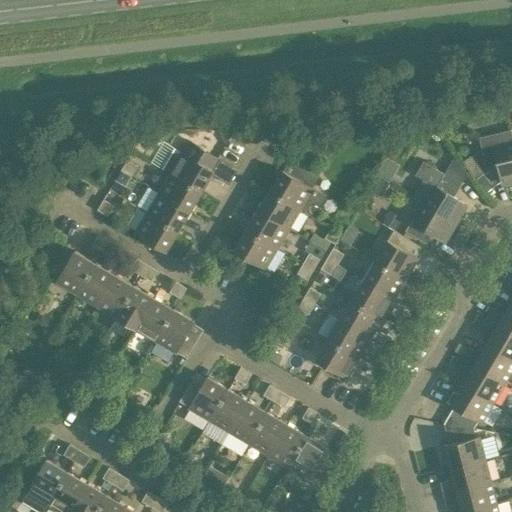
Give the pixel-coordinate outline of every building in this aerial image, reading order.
[(511,176),(511,133),(511,129),(479,137),(481,147),(487,170),(499,168),(501,179),(511,176)] [(170,172),(202,191),(211,174),(229,184),(237,170),(218,159),(189,141),(182,152),(175,148),(163,168),(170,172)] [(146,161),(156,165),(163,151),(153,146),(146,161)] [(474,180),(485,173),(472,154),(461,161),(474,180)] [(387,179),(394,161),(382,157),(376,175),(387,179)] [(127,160),(121,170),(131,176),(137,166),(127,160)] [(283,171),(281,170),(269,190),(300,208),(310,214),(313,209),(316,211),(326,195),(312,187),(318,177),(289,160),(283,171)] [(423,180),(413,197),(424,204),(453,220),(463,202),(453,196),(459,186),(442,176),(444,174),(423,161),(415,175),(423,180)] [(125,186),(131,176),(121,170),(115,180),(125,186)] [(202,191),(170,172),(159,192),(190,210),(202,191)] [(300,208),(269,190),(258,209),(289,228),(300,208)] [(190,210),(159,192),(147,212),(178,230),(190,210)] [(108,216),(112,209),(114,205),(103,199),(97,210),(108,216)] [(348,218),(354,208),(345,203),(339,213),(348,218)] [(453,220),(424,204),(414,221),(411,220),(405,230),(425,243),(432,232),(442,238),(453,220)] [(289,228),(258,209),(246,229),(277,248),(289,228)] [(382,224),(393,230),(400,217),(389,211),(382,224)] [(166,250),(178,230),(147,212),(135,232),(166,250)] [(342,231),(333,225),(325,238),(335,244),(342,231)] [(265,268),(277,248),(246,229),(234,249),(265,268)] [(393,230),(374,260),(405,278),(417,258),(397,246),(403,236),(393,230)] [(97,235),(91,246),(101,252),(108,241),(97,235)] [(112,258),(118,247),(108,241),(101,252),(112,258)] [(333,248),(327,258),(337,264),(343,254),(333,248)] [(56,282),(77,294),(95,262),(75,250),(56,282)] [(309,253),(303,263),(313,269),(319,259),(309,253)] [(137,258),(130,269),(141,275),(147,264),(137,258)] [(331,275),(337,264),(327,258),(321,269),(331,275)] [(405,278),(374,260),(363,279),(394,298),(405,278)] [(96,305),(115,274),(95,262),(77,294),(96,305)] [(307,280),(313,269),(303,263),(297,274),(307,280)] [(151,281),(158,270),(147,264),(141,275),(151,281)] [(116,317),(134,286),(115,274),(96,305),(116,317)] [(511,299),(509,305),(511,306),(511,280),(508,278),(502,288),(511,293),(511,299)] [(394,298),(363,279),(351,299),(382,317),(394,298)] [(181,298),(187,287),(175,281),(169,292),(181,298)] [(135,329),(154,297),(134,286),(116,317),(110,327),(129,339),(135,329)] [(310,287),(304,297),(314,303),(320,293),(310,287)] [(155,340),(174,309),(154,297),(135,329),(155,340)] [(308,314),(314,303),(304,297),(297,308),(308,314)] [(382,317),(351,299),(339,318),(371,337),(382,317)] [(485,317),(511,333),(511,306),(509,305),(503,315),(491,307),(485,317)] [(194,321),(174,309),(155,340),(186,357),(192,347),(182,341),(194,321)] [(511,333),(485,317),(479,327),(491,334),(486,344),(511,359),(511,333)] [(371,337),(339,318),(328,338),(359,357),(371,337)] [(283,331),(277,343),(287,349),(294,337),(283,331)] [(347,377),(359,357),(328,338),(316,358),(347,377)] [(462,357),(505,382),(511,370),(511,359),(486,344),(480,354),(468,347),(462,357)] [(273,354),(269,360),(277,365),(281,358),(273,354)] [(462,383),(493,402),(505,382),(462,357),(456,367),(468,374),(462,383)] [(245,384),(252,373),(241,367),(234,378),(245,384)] [(191,381),(179,401),(209,420),(228,388),(207,376),(201,387),(191,381)] [(454,406),(443,423),(473,428),(478,420),(481,422),(493,402),(462,383),(457,393),(454,391),(448,402),(454,406)] [(269,384),(263,395),(273,401),(280,390),(269,384)] [(228,388),(209,420),(229,431),(247,400),(228,388)] [(285,407),(291,396),(280,390),(273,401),(285,407)] [(247,400),(229,431),(248,443),(267,412),(247,400)] [(302,418),(312,424),(319,413),(308,407),(302,418)] [(267,412),(248,443),(268,455),(286,423),(267,412)] [(286,423),(268,455),(288,466),(306,435),(286,423)] [(475,436),(473,428),(443,423),(448,443),(442,445),(445,457),(448,457),(450,467),(485,459),(479,435),(475,436)] [(326,447),(306,435),(288,466),(319,483),(325,473),(314,467),(326,447)] [(69,443),(63,454),(73,460),(80,449),(69,443)] [(84,466),(90,455),(80,449),(73,460),(84,466)] [(42,511),(48,502),(67,471),(47,459),(22,500),(41,511),(42,511)] [(442,493),(491,481),(485,459),(450,467),(453,478),(440,482),(442,493)] [(197,468),(185,461),(180,468),(192,475),(197,468)] [(109,467),(102,478),(112,484),(119,473),(109,467)] [(64,511),(69,511),(86,483),(67,471),(48,502),(64,511)] [(123,490),(130,479),(119,473),(112,484),(123,490)] [(462,511),(497,503),(491,481),(442,493),(445,504),(459,501),(462,511)] [(95,511),(106,494),(86,483),(69,511),(95,511)] [(148,490),(142,501),(152,507),(158,496),(148,490)] [(122,511),(126,506),(106,494),(95,511),(122,511)] [(160,511),(162,511),(168,502),(158,496),(152,507),(160,511)] [(498,511),(497,503),(462,511),(461,511),(498,511)]
